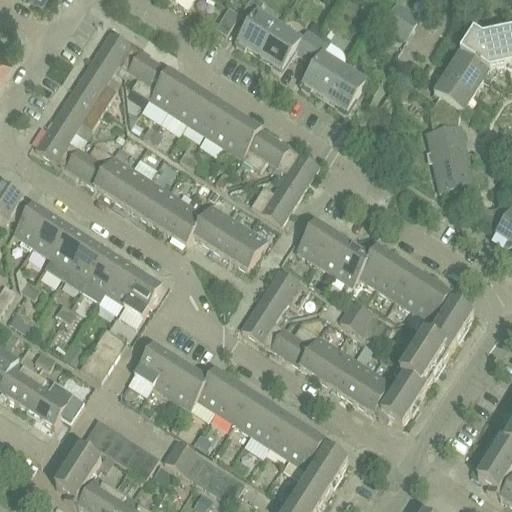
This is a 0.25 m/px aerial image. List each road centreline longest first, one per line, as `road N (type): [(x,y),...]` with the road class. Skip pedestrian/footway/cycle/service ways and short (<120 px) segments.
road 1 (residential): [(511,321),(494,291),(359,202),(342,165),(193,69),(183,35),(126,0)]
road 2 (residential): [(414,466),(208,331),(185,283)]
road 3 (residential): [(0,425),(57,462),(185,283)]
road 4 (residential): [(185,283),(178,260),(0,149)]
road 5 (residential): [(414,466),(423,440),(511,331)]
